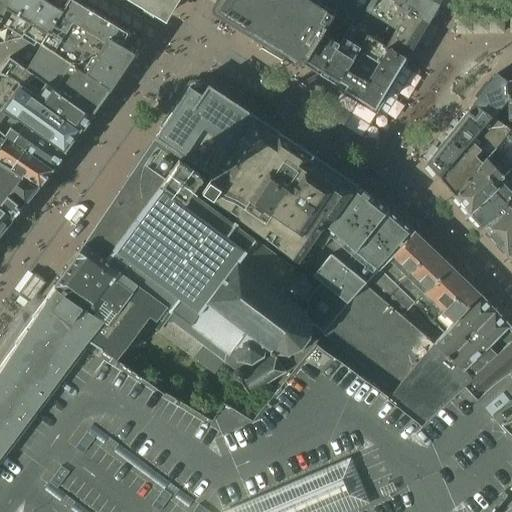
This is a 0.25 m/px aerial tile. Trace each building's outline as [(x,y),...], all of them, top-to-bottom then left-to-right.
[(10,0),(0,18),(0,42),(1,43),(22,38),(25,34),(27,35),(31,38),(39,42),(41,44),(61,9),(52,3),(46,0),(10,0)] [(0,0),(0,18),(10,0),(0,0)] [(61,9),(41,44),(111,89),(135,53),(129,50),(121,45),(129,32),(77,0),(68,0),(62,10),(61,9)] [(177,0),(133,0),(155,13),(169,12),(177,0)] [(223,0),(217,10),(267,40),(291,0),(223,0)] [(334,13),(313,0),(291,0),(267,40),(278,47),(303,63),(334,13)] [(370,0),(365,9),(379,18),(385,21),(397,28),(396,30),(392,36),(389,41),(387,45),(406,57),(411,48),(415,41),(416,39),(418,36),(428,21),(392,0),(370,0)] [(439,1),(436,0),(392,0),(428,21),(429,19),(430,19),(432,19),(433,18),(435,18),(436,17),(437,16),(440,12),(440,10),(440,9),(440,7),(440,6),(439,4),(438,3),(439,1)] [(320,73),(351,23),(334,13),(303,63),(320,73)] [(369,34),(351,23),(320,73),(321,74),(322,72),(323,72),(326,69),(336,75),(333,80),(336,82),(336,83),(338,84),(369,34)] [(402,64),(406,57),(387,45),(369,34),(338,84),(338,85),(340,84),(344,86),(344,88),(376,108),(387,114),(413,71),(402,64)] [(41,44),(27,67),(93,115),(111,89),(41,44)] [(9,55),(0,69),(0,72),(10,74),(85,127),(93,115),(27,67),(9,55)] [(473,102),(493,116),(506,100),(507,79),(497,71),(473,102)] [(0,107),(67,153),(85,127),(10,74),(0,72),(0,107)] [(201,171),(211,177),(255,112),(211,81),(209,84),(206,82),(197,82),(196,84),(193,82),(156,136),(166,143),(204,168),(201,171)] [(473,102),(427,161),(439,175),(470,141),(478,132),(493,116),(473,102)] [(0,130),(55,168),(67,153),(0,107),(0,130)] [(309,148),(255,112),(211,177),(202,191),(303,261),(304,262),(331,225),(333,226),(362,188),(309,148)] [(480,169),(454,193),(460,200),(469,192),(474,198),(465,205),(470,212),(503,189),(496,181),(503,174),(511,165),(511,123),(507,129),(493,145),(476,164),(480,169)] [(0,157),(40,185),(55,168),(0,130),(0,157)] [(470,141),(439,175),(454,193),(480,169),(476,164),(470,159),(480,148),(470,141)] [(304,262),(303,261),(202,191),(211,177),(201,171),(204,168),(166,143),(164,147),(162,146),(148,167),(164,178),(157,188),(119,240),(102,228),(89,245),(231,352),(234,354),(238,362),(257,366),(257,364),(255,364),(264,358),(267,359),(267,357),(272,358),(247,374),(239,368),(235,369),(233,377),(240,381),(241,380),(250,393),(287,370),(280,360),(288,356),(288,358),(291,357),(291,354),(300,350),(301,349),(303,350),(305,348),(304,347),(312,338),(312,335),(310,335),(310,323),(323,334),(392,392),(387,397),(395,402),(487,312),(479,305),(486,299),(481,293),(446,331),(441,326),(416,303),(388,278),(398,267),(393,263),(373,285),(356,303),(303,264),(304,262)] [(0,233),(14,216),(14,217),(40,185),(0,157),(0,233)] [(503,189),(470,212),(482,225),(486,222),(511,200),(511,183),(503,174),(496,181),(503,189)] [(393,263),(416,237),(413,234),(415,232),(387,208),(382,214),(378,211),(383,205),(362,188),(333,226),(331,225),(304,262),(303,264),(356,303),(373,285),(393,263)] [(511,200),(486,222),(490,226),(489,229),(493,234),(496,231),(503,239),(498,243),(507,253),(511,249),(511,200)] [(388,278),(416,303),(451,265),(438,253),(436,255),(429,251),(418,240),(416,237),(393,263),(398,267),(388,278)] [(54,285),(55,286),(107,322),(93,342),(112,356),(126,366),(163,313),(227,359),(231,352),(89,245),(85,242),(75,256),(61,276),(54,285)] [(470,283),(451,265),(416,303),(441,326),(446,331),(481,293),(480,292),(477,295),(468,286),(470,283)] [(45,282),(35,274),(21,293),(31,301),(45,282)] [(0,367),(0,511),(495,511),(511,490),(511,337),(509,334),(458,385),(465,391),(422,421),(395,402),(387,397),(381,393),(363,379),(320,347),(255,423),(235,408),(227,402),(215,421),(172,396),(171,395),(169,397),(151,384),(131,370),(126,366),(112,356),(93,342),(107,322),(55,286),(45,300),(48,302),(40,313),(37,312),(0,367)] [(510,326),(498,312),(492,317),(487,312),(395,402),(422,421),(465,391),(458,385),(509,334),(506,330),(510,326)] [(511,511),(511,490),(495,511),(511,511)]
